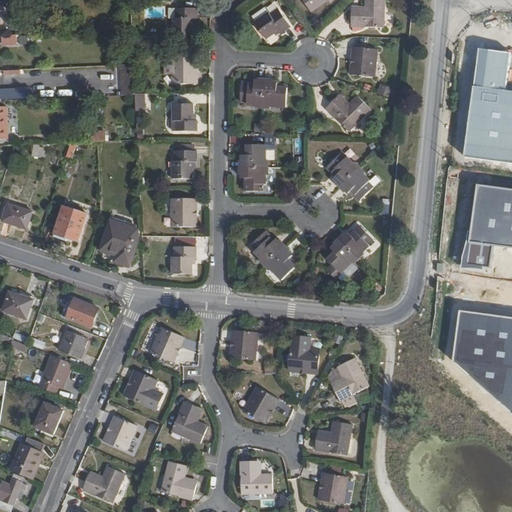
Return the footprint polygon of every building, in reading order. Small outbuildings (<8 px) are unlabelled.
[(303,0),(312,12),(328,0),(303,0)] [(385,0),(366,0),(366,7),(366,11),(352,10),(352,27),(384,28),(385,0)] [(198,8),(176,8),(176,18),(174,18),(173,36),(195,36),(194,26),(193,26),(193,19),(197,19),(198,19),(198,8)] [(269,12),(255,22),(266,39),(275,34),(281,29),(283,33),(291,26),(279,9),(271,14),(269,12)] [(19,35),(5,36),(5,44),(19,44),(19,35)] [(30,36),(21,36),(20,44),(30,45),(30,36)] [(352,64),(351,75),(375,77),(378,49),(353,47),(352,59),(355,59),(354,65),(352,64)] [(198,84),(198,73),(195,73),(195,67),(198,67),(198,55),(173,56),(173,75),(173,84),(198,84)] [(173,75),(173,56),(165,56),(165,74),(173,75)] [(134,64),(122,65),(123,95),(136,95),(134,64)] [(242,84),(241,102),(248,102),(248,105),(264,106),(266,81),(255,81),(255,82),(255,84),(242,84)] [(266,81),(264,106),(287,108),(288,88),(278,87),(278,85),(278,82),(266,81)] [(382,84),(378,93),(395,99),(398,91),(382,84)] [(78,97),(89,97),(89,88),(78,89),(78,97)] [(341,94),(338,97),(347,107),(350,104),(341,94)] [(347,107),(338,97),(326,108),(349,132),(372,109),(358,96),(350,104),(347,107)] [(193,114),(194,114),(194,104),(173,104),(173,131),(198,131),(198,121),(197,121),(193,121),(193,114)] [(7,107),(0,106),(0,139),(9,139),(7,107)] [(93,142),(107,141),(106,130),(92,131),(93,142)] [(71,143),(67,155),(73,157),(77,143),(71,143)] [(40,144),(35,145),(32,156),(42,158),(44,151),(39,150),(40,144)] [(267,145),(247,145),(247,155),(245,155),(242,155),(242,167),(267,168),(267,145)] [(179,151),(175,151),(175,161),(173,161),(173,179),(194,179),(194,169),(193,169),(193,162),(196,162),(198,162),(198,151),(195,151),(179,151)] [(335,177),(334,178),(341,186),(359,169),(348,157),(346,158),(341,154),(327,167),(337,176),(335,177)] [(267,168),(242,167),(242,178),(244,178),(246,178),(246,191),(265,191),(265,184),(267,184),(267,168)] [(335,177),(337,176),(327,167),(326,168),(335,177)] [(359,169),(341,186),(349,194),(350,192),(352,191),(361,201),(374,187),(369,182),(371,180),(359,169)] [(369,182),(374,187),(381,180),(376,175),(371,180),(369,182)] [(511,188),(486,186),(477,240),(511,247),(511,188)] [(350,192),(359,202),(361,201),(352,191),(350,192)] [(172,199),(172,227),(197,227),(197,216),(195,216),(195,211),(197,211),(197,199),(172,199)] [(34,211),(8,203),(2,222),(28,229),(34,211)] [(80,241),(89,214),(64,205),(55,233),(80,241)] [(118,256),(116,262),(131,266),(139,241),(139,229),(112,220),(102,250),(118,256)] [(359,224),(350,233),(351,235),(360,226),(359,224)] [(348,232),(341,240),(358,258),(370,246),(369,245),(374,239),(360,226),(351,235),(350,233),(348,232)] [(267,230),(265,232),(274,241),(276,240),(267,230)] [(265,232),(251,245),(256,250),(255,252),(266,264),(284,247),(277,239),(276,240),(274,241),(265,232)] [(341,240),(332,249),(333,250),(335,252),(328,259),(333,264),(336,267),(330,273),(336,279),(338,277),(353,263),(358,258),(341,240)] [(197,258),(197,247),(197,246),(175,247),(175,257),(172,257),(172,274),(193,275),(193,265),(192,265),(192,258),(196,258),(197,258)] [(284,247),(266,264),(282,281),(297,267),(289,259),(291,258),(293,256),(284,247)] [(335,252),(333,250),(326,257),(328,259),(335,252)] [(291,258),(289,259),(297,267),(298,265),(291,258)] [(344,283),(358,268),(353,263),(338,277),(344,283)] [(333,264),(327,270),(330,273),(336,267),(333,264)] [(3,311),(28,320),(34,300),(10,291),(3,311)] [(69,318),(92,327),(100,309),(76,300),(69,318)] [(511,314),(463,307),(453,359),(511,409),(511,314)] [(180,348),(185,337),(162,327),(152,353),(174,363),(178,353),(176,352),(178,347),(180,348)] [(231,358),(256,360),(258,333),(234,330),(233,342),(235,343),(235,348),(232,348),(231,358)] [(68,331),(60,351),(81,359),(89,339),(68,331)] [(27,344),(29,338),(16,332),(13,338),(27,344)] [(32,337),(29,344),(43,349),(46,342),(32,337)] [(27,353),(30,347),(20,343),(17,348),(27,353)] [(318,374),(320,349),(293,347),(290,371),(301,372),(301,370),(306,370),(306,373),(318,374)] [(74,364),(52,355),(39,387),(57,394),(60,387),(62,388),(65,379),(68,380),(74,364)] [(345,407),(357,401),(353,394),(369,386),(355,358),(338,366),(344,376),(345,380),(333,386),(341,401),(342,400),(345,407)] [(147,406),(158,380),(136,370),(131,381),(133,382),(131,387),(129,386),(125,395),(147,406)] [(333,386),(345,380),(344,376),(332,383),(333,386)] [(273,409),(280,399),(258,387),(244,411),(266,423),(271,414),(269,413),(271,408),(273,409)] [(199,422),(195,420),(201,408),(189,403),(185,401),(172,431),(201,444),(209,427),(199,422)] [(46,403),(36,427),(55,435),(65,411),(46,403)] [(195,420),(199,422),(204,409),(201,408),(195,420)] [(127,452),(138,426),(116,416),(111,427),(113,428),(111,433),(109,431),(104,441),(127,452)] [(316,450),(347,455),(353,424),(335,421),(333,432),(332,436),(318,434),(316,450)] [(152,423),(149,430),(158,434),(161,427),(152,423)] [(17,463),(14,471),(33,479),(37,471),(35,470),(43,451),(46,444),(28,437),(25,444),(21,454),(19,453),(15,462),(17,463)] [(35,470),(37,471),(45,452),(43,451),(35,470)] [(184,481),(185,477),(188,466),(170,461),(162,492),(193,500),(197,484),(184,481)] [(262,475),(258,475),(258,461),(242,461),(242,494),(274,493),(273,474),(262,475)] [(113,503),(126,474),(109,466),(103,480),(90,475),(83,489),(113,503)] [(103,480),(104,477),(91,471),(90,475),(103,480)] [(344,504),(348,477),(324,473),(322,484),(325,485),(324,490),(321,490),(320,500),(344,504)] [(3,482),(0,489),(0,508),(9,511),(11,511),(23,483),(12,479),(10,484),(3,482)] [(23,483),(17,498),(22,500),(28,485),(23,483)]
